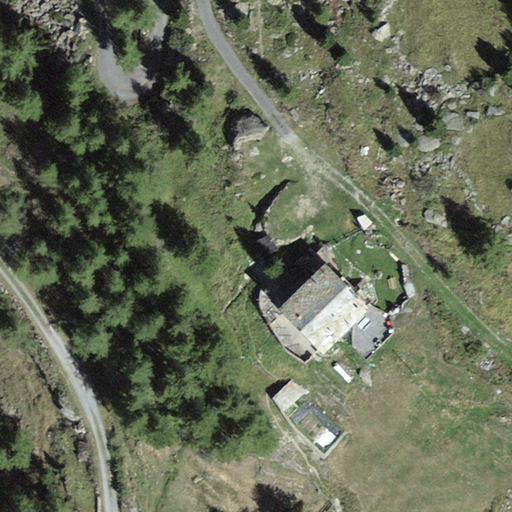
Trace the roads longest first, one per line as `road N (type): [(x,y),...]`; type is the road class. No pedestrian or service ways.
road 1 (track): [(511,356),(441,293),(386,225),(298,155)]
road 2 (track): [(0,265),(95,418),(109,511)]
road 3 (track): [(98,0),(109,76),(123,92),(148,87),(158,65),(160,0)]
road 4 (track): [(202,0),(215,41),(298,155)]
